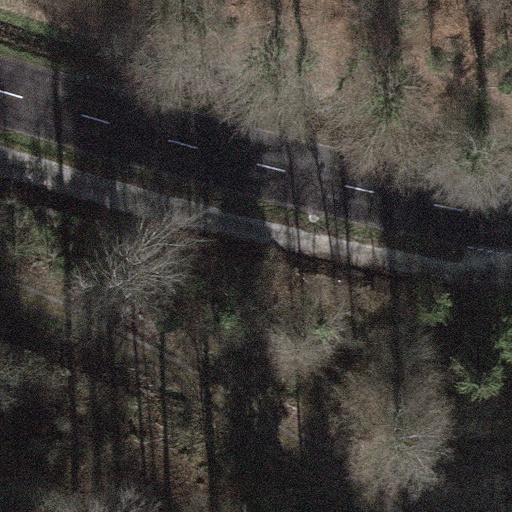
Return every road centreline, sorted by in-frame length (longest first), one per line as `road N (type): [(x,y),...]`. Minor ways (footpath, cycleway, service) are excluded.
road 1 (track): [(0,154),(353,255),(466,274),(511,273)]
road 2 (tertiary): [(511,219),(314,177),(0,92)]
road 3 (track): [(0,288),(120,340),(385,511)]
